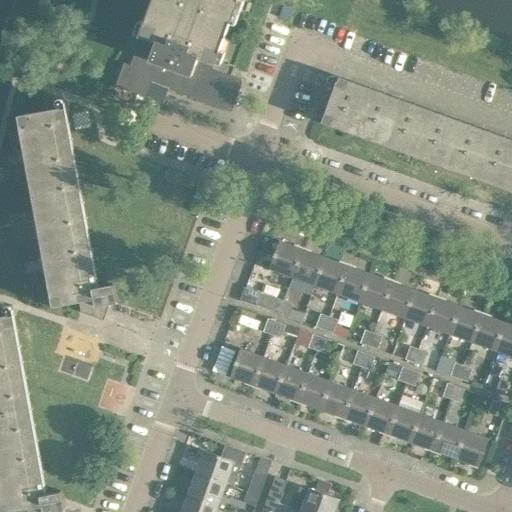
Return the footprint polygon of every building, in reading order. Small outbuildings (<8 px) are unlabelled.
[(240,79),(239,78),(212,68),(214,62),(215,62),(237,0),(152,0),(140,35),(141,35),(129,66),(124,64),(116,86),(157,101),(162,87),(223,109),(226,103),(233,105),(241,83),(242,82),(241,80),(240,79)] [(418,157),(511,191),(511,145),(336,81),(321,122),(418,157)] [(60,107),(49,109),(17,115),(52,306),(79,301),(81,311),(97,317),(101,305),(116,302),(113,283),(93,287),(60,107)] [(269,268),(291,276),(301,249),(279,240),(269,268)] [(291,276),(314,285),(324,257),(301,249),(291,276)] [(314,285),(336,293),(346,265),(324,257),(314,285)] [(336,293),(359,301),(369,273),(346,265),(336,293)] [(359,301),(382,309),(392,281),(369,273),(359,301)] [(382,309),(404,317),(414,289),(392,281),(382,309)] [(256,305),(278,313),(283,300),(242,285),(237,299),(255,306),(256,305)] [(404,317),(427,325),(437,298),(414,289),(404,317)] [(427,325),(449,334),(459,306),(437,298),(427,325)] [(283,300),(278,313),(287,316),(292,303),(283,300)] [(449,334),(472,342),(482,314),(459,306),(449,334)] [(315,326),(323,329),(328,316),(320,313),(315,326)] [(0,511),(6,511),(27,508),(27,511),(49,511),(64,509),(61,490),(41,494),(8,314),(0,315),(0,511)] [(472,342),(494,350),(505,322),(482,314),(472,342)] [(328,316),(323,329),(332,333),(337,319),(328,316)] [(263,331),(271,334),(276,321),(268,318),(263,331)] [(276,321),(271,334),(280,337),(285,324),(276,321)] [(511,324),(505,322),(494,350),(511,356),(511,324)] [(360,343),(368,346),(373,333),(365,329),(360,343)] [(373,333),(368,346),(377,349),(382,336),(373,333)] [(308,347),(316,350),(321,337),(312,334),(308,347)] [(321,337),(316,350),(325,353),(329,340),(321,337)] [(405,359),(413,362),(418,349),(410,346),(405,359)] [(230,376),(252,384),(262,357),(240,349),(230,376)] [(418,349),(413,362),(422,365),(427,352),(418,349)] [(352,363),(361,367),(366,353),(357,350),(352,363)] [(366,353),(361,367),(369,370),(374,356),(366,353)] [(252,384),(275,393),(285,365),(262,357),(252,384)] [(450,375),(458,378),(463,365),(455,362),(450,375)] [(275,393),(298,401),(308,373),(285,365),(275,393)] [(463,365),(458,378),(467,381),(472,368),(463,365)] [(397,380),(406,383),(411,369),(402,366),(397,380)] [(411,369),(406,383),(414,386),(419,372),(411,369)] [(298,401),(320,409),(330,381),(308,373),(298,401)] [(495,392),(504,395),(509,381),(500,378),(495,392)] [(320,409),(343,417),(353,389),(330,381),(320,409)] [(442,396),(451,399),(456,386),(447,383),(442,396)] [(456,386),(451,399),(459,402),(464,389),(456,386)] [(343,417),(365,425),(375,398),(353,389),(343,417)] [(365,425),(388,434),(398,406),(375,398),(365,425)] [(488,412),(496,415),(501,402),(492,399),(488,412)] [(388,434),(410,442),(420,414),(398,406),(388,434)] [(410,442),(433,450),(443,422),(420,414),(410,442)] [(433,450),(456,458),(466,430),(443,422),(433,450)] [(466,430),(456,458),(478,466),(488,438),(466,430)] [(203,450),(195,473),(225,484),(225,483),(233,486),(245,452),(225,445),(221,456),(203,450)] [(255,469),(247,491),(259,496),(267,473),(255,469)] [(195,473),(187,495),(217,506),(225,484),(195,473)] [(275,476),(267,498),(279,503),(287,480),(275,476)] [(318,478),(314,488),(324,492),(328,481),(318,478)] [(290,507),(300,511),(300,510),(305,511),(333,511),(339,498),(308,487),(304,500),(294,496),(290,507)] [(259,496),(247,491),(243,501),(255,506),(259,496)] [(187,495),(181,511),(215,511),(217,506),(187,495)] [(275,511),(279,503),(267,498),(263,508),(273,511),(275,511)]
